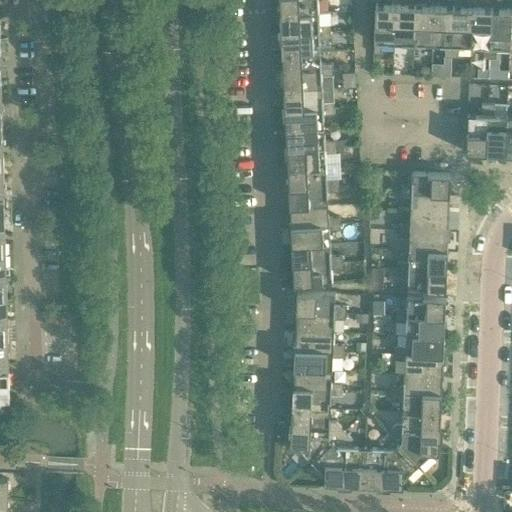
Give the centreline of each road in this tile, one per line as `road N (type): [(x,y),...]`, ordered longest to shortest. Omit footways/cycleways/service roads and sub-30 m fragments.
road 1 (secondary): [(109,0),(140,246),(134,511)]
road 2 (secondary): [(173,511),(183,308),(168,0)]
road 3 (residential): [(265,429),(269,287),(255,0)]
road 4 (residential): [(36,380),(30,157),(47,107),(43,0)]
road 5 (tertiary): [(483,511),(495,237),(511,217)]
